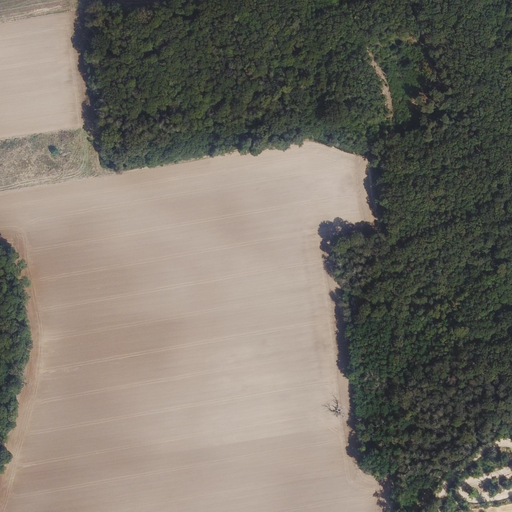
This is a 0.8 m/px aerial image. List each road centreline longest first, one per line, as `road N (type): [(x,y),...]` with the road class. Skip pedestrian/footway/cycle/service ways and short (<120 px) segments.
road 1 (track): [(314,0),(322,37),(352,85),(391,270),(385,321),(393,511)]
road 2 (track): [(371,154),(317,140),(112,172),(102,165),(82,0)]
road 3 (track): [(416,511),(445,473),(511,427)]
